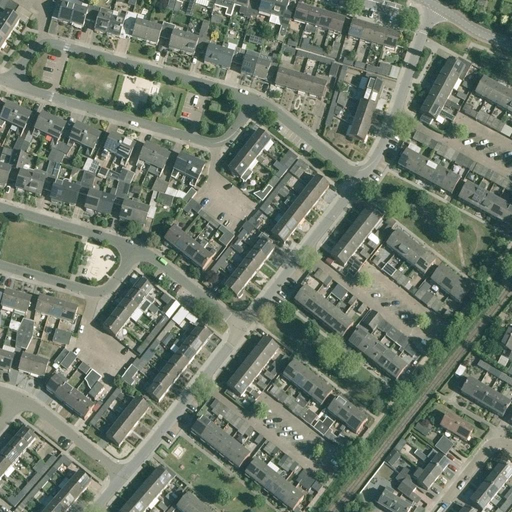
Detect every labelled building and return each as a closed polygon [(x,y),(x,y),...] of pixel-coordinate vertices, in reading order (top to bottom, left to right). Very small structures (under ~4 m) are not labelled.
[(9,0),(8,0),(2,0),(0,3),(0,9),(2,11),(9,0)] [(9,0),(2,11),(5,13),(5,12),(8,14),(14,4),(9,0)] [(70,24),(75,8),(63,4),(63,0),(56,0),(54,11),(60,13),(57,21),(70,24)] [(178,0),(183,1),(183,0),(190,0),(186,16),(191,17),(195,4),(196,0),(178,0)] [(199,0),(209,3),(207,8),(213,10),(214,6),(215,0),(199,0)] [(215,0),(214,6),(220,8),(222,2),(229,4),(227,10),(232,11),(234,6),(235,6),(236,0),(215,0)] [(249,0),(236,0),(235,6),(241,8),(240,11),(241,14),(251,17),(255,3),(249,1),(249,0)] [(262,0),(261,4),(255,3),(251,17),(257,18),(259,13),(271,16),(276,0),(274,0),(262,0)] [(276,0),(271,16),(283,20),(278,36),(285,38),(292,13),(286,12),(288,4),(276,0)] [(75,8),(70,24),(82,28),(85,20),(90,22),(95,8),(89,6),(87,11),(80,9),(82,4),(76,2),(75,8)] [(14,4),(8,14),(13,17),(19,7),(14,4)] [(305,25),(309,10),(298,6),(293,22),(305,25)] [(95,8),(90,22),(96,24),(94,31),(107,35),(112,18),(99,15),(101,9),(95,8)] [(321,13),(309,10),(305,25),(317,29),(321,13)] [(5,12),(5,13),(0,19),(0,24),(13,32),(20,21),(13,17),(8,14),(5,12)] [(112,18),(107,35),(119,39),(121,31),(127,33),(128,29),(131,18),(126,17),(124,22),(117,20),(118,15),(113,13),(112,19),(112,18)] [(321,13),(317,29),(328,32),(333,17),(321,13)] [(133,14),(131,18),(128,29),(134,31),(132,38),(144,42),(149,25),(137,22),(139,16),(133,14)] [(344,20),(333,17),(328,32),(340,36),(344,20)] [(198,39),(186,36),(181,53),(193,56),(196,48),(201,50),(206,34),(209,23),(203,21),(198,39)] [(162,29),(149,25),(144,42),(157,46),(159,38),(165,39),(169,25),(163,23),(162,29)] [(360,42),(364,26),(352,23),(348,38),(360,42)] [(13,32),(0,24),(0,39),(6,43),(13,32)] [(175,27),(169,25),(165,39),(170,41),(168,49),(181,53),(186,36),(173,32),(175,27)] [(376,30),(364,26),(360,42),(371,45),(376,30)] [(376,30),(371,45),(383,48),(387,33),(376,30)] [(387,33),(383,48),(395,52),(399,36),(387,33)] [(206,34),(201,50),(200,54),(206,56),(204,64),(217,67),(221,51),(209,47),(212,36),(206,34)] [(221,51),(217,67),(229,71),(231,63),(237,64),(241,50),(240,50),(242,42),(237,41),(235,48),(223,45),(222,51),(221,51)] [(333,43),(331,53),(325,51),(323,56),(336,59),(340,45),(333,43)] [(323,50),(311,47),(310,52),(321,55),(323,50)] [(260,56),(241,50),(237,64),(243,66),(240,74),(253,78),(257,62),(258,62),(260,56)] [(319,63),(321,58),(309,54),(308,60),(319,63)] [(443,71),(458,80),(458,79),(463,82),(471,66),(458,59),(455,64),(448,60),(443,71)] [(270,66),(258,62),(257,62),(253,78),(265,82),(267,74),(273,76),(278,62),(272,60),(270,66)] [(380,63),(377,74),(387,77),(390,66),(380,63)] [(336,76),(339,66),(333,64),(330,75),(336,76)] [(390,75),(400,79),(403,69),(394,65),(390,75)] [(286,90),(291,75),(279,71),(274,86),(286,90)] [(443,71),(437,82),(453,90),(458,80),(443,71)] [(364,92),(379,97),(383,86),(379,84),(381,79),(366,74),(364,79),(368,80),(364,92)] [(291,75),(286,90),(298,93),(302,78),(291,75)] [(302,78),(298,93),(310,97),(314,81),(302,78)] [(486,101),(494,85),(483,79),(475,95),(486,101)] [(314,81),(310,97),(322,100),(326,85),(314,81)] [(337,82),(335,92),(339,93),(340,93),(343,84),(337,82)] [(453,90),(437,82),(431,93),(447,101),(453,90)] [(472,87),(468,85),(464,83),(462,86),(470,91),(472,87)] [(505,91),(494,85),(486,101),(496,107),(505,91)] [(511,94),(505,91),(496,107),(507,112),(511,103),(511,94)] [(339,93),(335,92),(331,103),(337,105),(340,93),(339,93)] [(379,97),(364,92),(360,104),(375,109),(379,97)] [(447,101),(431,93),(426,103),(441,111),(444,107),(450,110),(451,108),(459,112),(460,108),(452,104),(447,101)] [(466,97),(465,97),(458,93),(456,97),(464,101),(466,97)] [(441,111),(426,103),(420,114),(436,123),(439,117),(444,120),(445,119),(453,123),(455,119),(441,111)] [(360,104),(356,115),(371,120),(375,109),(360,104)] [(12,126),(19,110),(7,105),(0,120),(0,128),(1,129),(6,123),(12,126)] [(333,116),(336,107),(330,105),(328,115),(333,116)] [(475,120),(479,112),(479,111),(473,107),(472,108),(468,106),(464,114),(475,120)] [(19,110),(12,126),(18,129),(16,136),(20,138),(31,116),(19,110)] [(479,112),(475,120),(479,122),(485,126),(486,126),(490,118),(490,117),(484,113),(483,114),(479,112)] [(371,120),(356,115),(351,113),(349,118),(355,119),(352,126),(367,132),(371,120)] [(46,136),(54,120),(42,115),(31,138),(36,140),(40,133),(46,136)] [(327,117),(324,126),(330,127),(332,118),(327,117)] [(490,118),(486,126),(496,132),(501,123),(500,123),(501,122),(494,119),(494,120),(490,118)] [(54,120),(46,136),(53,139),(51,146),(56,148),(66,126),(54,120)] [(511,131),(511,130),(501,123),(496,132),(509,138),(511,131)] [(81,146),(88,131),(76,125),(66,147),(71,150),(75,143),(81,146)] [(367,132),(352,126),(348,138),(363,143),(367,132)] [(100,136),(88,131),(81,146),(87,149),(85,156),(90,158),(100,136)] [(251,141),(263,151),(271,142),(258,132),(251,141)] [(416,132),(412,140),(416,142),(421,134),(416,132)] [(116,156),(123,141),(112,135),(101,157),(106,160),(110,154),(116,156)] [(427,137),(423,146),(427,148),(426,149),(433,153),(433,152),(438,144),(437,143),(431,140),(427,137)] [(19,153),(24,142),(18,139),(12,151),(15,152),(19,153)] [(123,141),(116,156),(122,159),(120,167),(125,169),(135,146),(123,141)] [(263,151),(251,141),(243,151),(256,161),(261,165),(264,161),(259,157),(263,151)] [(19,153),(21,154),(25,155),(30,144),(24,142),(19,153)] [(438,144),(433,152),(437,154),(436,155),(443,159),(448,150),(441,146),(442,145),(438,143),(437,143),(438,144)] [(150,167),(158,151),(146,145),(135,167),(140,170),(144,164),(150,167)] [(54,163),(59,152),(53,149),(47,161),(50,163),(50,162),(54,163)] [(448,149),(448,150),(443,159),(450,163),(451,161),(455,163),(459,155),(448,149)] [(256,161),(243,151),(242,150),(240,150),(237,154),(237,156),(238,157),(236,160),(248,170),(256,161)] [(158,151),(150,167),(157,169),(155,176),(159,179),(170,156),(158,151)] [(290,158),(283,167),(287,170),(295,161),(294,161),(296,158),(288,151),(285,154),(290,158)] [(10,170),(0,167),(0,185),(5,187),(9,172),(15,174),(21,154),(19,153),(15,152),(10,170)] [(59,152),(54,163),(55,164),(60,165),(65,155),(59,152)] [(409,173),(417,157),(406,152),(398,167),(409,173)] [(25,155),(21,154),(15,174),(20,175),(16,190),(28,194),(34,173),(29,171),(28,175),(21,173),(26,156),(25,155)] [(185,177),(193,161),(180,155),(170,178),(175,180),(179,174),(185,177)] [(428,163),(417,157),(409,173),(419,179),(428,163)] [(466,158),(461,167),(462,167),(466,169),(470,161),(466,158)] [(88,173),(94,162),(87,159),(82,172),(84,172),(88,173)] [(248,170),(236,160),(228,170),(241,180),(248,170)] [(304,172),(308,167),(299,160),(289,172),(293,176),(299,168),(304,172)] [(193,161),(185,177),(192,179),(190,187),(194,189),(205,166),(193,161)] [(34,173),(28,194),(40,197),(46,178),(51,179),(55,164),(54,163),(50,162),(50,163),(46,175),(34,171),(34,173)] [(100,164),(94,162),(88,173),(89,174),(95,175),(100,164)] [(428,163),(419,179),(430,184),(438,169),(428,163)] [(55,164),(51,179),(56,181),(61,165),(60,165),(55,164)] [(287,170),(283,167),(276,176),(280,180),(287,170)] [(484,168),(480,176),(483,179),(488,171),(484,168)] [(123,183),(128,172),(122,169),(117,182),(119,182),(123,183)] [(438,169),(430,184),(440,190),(449,174),(438,169)] [(89,174),(88,173),(84,172),(80,187),(85,189),(89,174)] [(128,172),(123,183),(125,184),(130,185),(135,175),(128,172)] [(89,174),(85,189),(91,190),(96,176),(95,175),(89,174)] [(282,181),(286,185),(292,177),(287,174),(282,181)] [(460,180),(449,174),(440,190),(451,196),(460,180)] [(494,174),(490,182),(494,185),(499,176),(494,174)] [(280,180),(276,176),(268,186),(272,189),(280,180)] [(499,176),(494,185),(505,190),(509,182),(499,176)] [(308,187),(321,197),(328,187),(316,177),(308,187)] [(158,194),(163,182),(157,179),(151,192),(153,192),(158,194)] [(286,185),(282,181),(274,191),(281,197),(285,190),(283,189),(286,185)] [(123,183),(119,182),(114,198),(120,199),(125,184),(123,183)] [(169,184),(163,182),(158,194),(164,195),(169,184)] [(63,204),(68,187),(55,183),(50,200),(63,204)] [(477,190),(469,206),(479,212),(488,196),(483,193),(486,186),(481,183),(477,190)] [(125,184),(120,199),(126,201),(130,186),(130,185),(125,184)] [(477,190),(467,184),(458,200),(469,206),(477,190)] [(272,189),(268,186),(258,198),(262,202),(272,189)] [(80,190),(68,187),(63,204),(75,207),(80,190)] [(308,187),(301,196),(313,206),(321,197),(308,187)] [(188,205),(192,200),(197,193),(191,189),(182,201),(188,205)] [(153,192),(148,208),(155,209),(156,205),(170,209),(173,198),(164,195),(158,194),(153,192)] [(97,214),(102,196),(89,193),(84,210),(97,214)] [(266,200),(271,204),(277,196),(273,193),(266,200)] [(114,200),(102,196),(97,214),(109,217),(114,200)] [(313,206),(301,196),(293,206),(306,216),(313,206)] [(488,196),(479,212),(490,217),(499,202),(488,196)] [(132,224),(137,206),(138,201),(132,199),(131,205),(124,203),(119,220),(132,224)] [(192,200),(188,205),(183,211),(187,214),(191,209),(200,216),(203,213),(201,211),(203,208),(192,200)] [(271,204),(266,200),(259,210),(263,213),(271,204)] [(306,216),(293,206),(287,201),(284,205),(290,210),(286,215),(286,216),(299,225),(306,216)] [(499,202),(490,217),(501,223),(509,207),(499,202)] [(150,210),(137,206),(132,224),(145,227),(150,210)] [(511,228),(511,208),(509,207),(501,223),(511,229),(511,228)] [(360,219),(374,230),(381,220),(367,209),(360,219)] [(256,222),(262,215),(258,211),(251,219),(256,222)] [(286,216),(286,215),(282,212),(279,216),(283,219),(279,225),(291,235),(299,225),(286,216)] [(212,220),(203,213),(200,216),(209,223),(209,224),(212,220)] [(360,219),(352,228),(366,239),(374,230),(360,219)] [(209,224),(209,223),(206,227),(213,233),(214,233),(215,234),(218,231),(218,232),(222,227),(212,220),(209,224)] [(241,228),(244,230),(238,238),(241,241),(247,233),(249,235),(254,229),(246,222),(241,228)] [(291,235),(279,225),(271,235),(284,245),(291,235)] [(386,236),(392,228),(389,225),(383,233),(386,236)] [(222,227),(218,232),(224,236),(218,243),(225,248),(234,237),(222,227)] [(174,249),(184,236),(174,228),(164,241),(165,242),(164,243),(164,245),(166,246),(168,246),(169,245),(174,249)] [(352,228),(345,238),(359,249),(366,239),(352,228)] [(381,241),(384,237),(377,232),(374,236),(381,241)] [(395,254),(406,240),(396,232),(386,246),(395,254)] [(253,250),(266,260),(273,250),(269,247),(272,243),(261,234),(255,242),(258,244),(253,250)] [(184,236),(174,249),(183,256),(193,243),(184,236)] [(345,238),(337,247),(351,258),(359,249),(345,238)] [(234,250),(240,242),(236,239),(230,247),(234,250)] [(416,247),(406,240),(395,254),(405,261),(416,247)] [(203,251),(193,243),(183,256),(193,264),(203,251)] [(377,247),(372,243),(369,247),(374,251),(377,247)] [(351,258),(337,247),(330,257),(344,268),(351,258)] [(425,255),(416,247),(405,261),(414,269),(425,255)] [(227,260),(233,252),(228,248),(222,256),(227,260)] [(203,251),(193,264),(202,271),(212,258),(216,253),(212,250),(208,255),(203,251)] [(266,260),(253,250),(246,260),(258,269),(266,260)] [(367,261),(370,257),(363,251),(359,255),(367,261)] [(435,262),(425,255),(414,269),(424,276),(435,262)] [(382,272),(388,264),(387,263),(382,269),(376,265),(381,259),(378,256),(371,263),(375,267),(382,272)] [(221,258),(215,265),(219,269),(225,261),(221,258)] [(246,260),(238,269),(251,279),(258,269),(246,260)] [(353,277),(362,266),(355,260),(352,264),(353,265),(347,273),(353,277)] [(388,264),(382,272),(385,274),(391,266),(388,264)] [(219,269),(215,265),(207,275),(212,278),(219,269)] [(440,289),(451,275),(441,267),(430,281),(440,289)] [(251,279),(238,269),(231,279),(244,288),(251,279)] [(315,275),(313,277),(317,280),(322,273),(319,270),(315,275)] [(401,287),(407,279),(397,271),(391,279),(401,287)] [(460,283),(451,275),(440,289),(450,297),(460,283)] [(332,280),(328,277),(323,285),(326,287),(332,280)] [(244,288),(231,279),(223,288),(236,298),(236,297),(238,299),(240,298),(242,295),(242,293),(241,292),(244,288)] [(411,282),(407,279),(401,287),(405,290),(411,282)] [(140,281),(132,290),(145,300),(151,305),(154,302),(148,297),(153,290),(140,281)] [(460,283),(450,297),(459,304),(470,290),(460,283)] [(340,302),(347,292),(338,284),(330,294),(340,302)] [(304,309),(314,295),(305,288),(294,302),(304,309)] [(132,290),(125,300),(138,310),(145,300),(132,290)] [(420,302),(426,294),(422,291),(416,299),(420,302)] [(14,312),(18,296),(6,293),(1,308),(14,312)] [(324,303),(314,295),(304,309),(313,317),(324,303)] [(18,296),(14,312),(26,316),(31,300),(18,296)] [(353,297),(348,304),(351,307),(357,300),(353,297)] [(443,305),(436,300),(433,297),(425,306),(430,310),(430,309),(436,314),(443,305)] [(48,318),(52,302),(40,298),(35,314),(48,318)] [(125,300),(118,309),(130,319),(138,310),(125,300)] [(161,313),(169,319),(179,306),(171,300),(161,313)] [(65,305),(52,302),(48,318),(60,321),(65,305)] [(334,310),(324,303),(313,317),(323,324),(334,310)] [(77,309),(65,305),(60,321),(73,325),(77,309)] [(369,310),(367,308),(363,305),(357,312),(361,315),(364,317),(369,310)] [(130,319),(118,309),(110,319),(123,329),(130,319)] [(334,310),(323,324),(332,332),(343,318),(334,310)] [(442,317),(446,320),(452,313),(448,310),(442,317)] [(171,321),(174,324),(178,327),(186,317),(179,311),(171,321)] [(376,328),(382,320),(379,317),(372,312),(364,322),(371,327),(370,328),(374,331),(376,329),(376,328)] [(161,320),(157,325),(162,328),(169,319),(161,313),(159,315),(162,317),(160,319),(161,320)] [(353,325),(343,318),(332,332),(342,339),(353,325)] [(123,329),(110,319),(103,329),(115,338),(123,329)] [(392,327),(382,320),(376,328),(376,329),(385,336),(392,327)] [(23,321),(17,333),(25,335),(28,324),(23,321)] [(171,321),(164,330),(168,334),(174,326),(173,326),(174,324),(171,321)] [(28,324),(25,335),(33,337),(35,324),(28,324)] [(162,328),(157,325),(150,335),(154,338),(162,328)] [(199,327),(191,337),(203,347),(211,337),(199,327)] [(398,332),(392,327),(385,336),(391,341),(392,340),(395,342),(401,335),(398,332)] [(511,362),(511,331),(508,329),(504,337),(502,336),(497,347),(504,351),(501,357),(511,362)] [(168,334),(164,330),(156,340),(160,343),(168,334)] [(358,352),(369,338),(359,330),(348,344),(358,352)] [(72,335),(56,331),(54,337),(70,341),(72,335)] [(25,335),(17,333),(15,347),(21,348),(25,335)] [(191,337),(186,333),(183,336),(188,340),(183,346),(196,356),(203,347),(191,337)] [(25,335),(21,348),(27,350),(33,337),(25,335)] [(154,338),(150,335),(142,344),(147,347),(154,338)] [(411,342),(401,335),(395,342),(405,350),(410,343),(410,344),(411,342)] [(54,337),(52,343),(68,347),(70,341),(54,337)] [(264,339),(257,349),(271,360),(278,351),(279,351),(283,346),(272,338),(268,342),(264,339)] [(369,338),(358,352),(367,359),(378,345),(369,338)] [(160,343),(156,340),(148,349),(153,353),(160,343)] [(147,347),(142,344),(136,352),(140,355),(147,347)] [(378,345),(367,359),(377,366),(388,352),(378,345)] [(196,356),(183,346),(176,356),(189,366),(196,356)] [(271,360),(257,349),(249,358),(264,369),(271,360)] [(59,367),(69,354),(64,350),(54,363),(59,367)] [(147,351),(141,359),(145,362),(152,354),(147,351)] [(397,360),(388,352),(377,366),(386,374),(397,360)] [(70,353),(69,354),(60,365),(67,370),(76,358),(70,353)] [(1,354),(0,358),(0,370),(9,373),(14,357),(1,354)] [(31,375),(36,360),(23,356),(19,371),(31,375)] [(189,366),(176,356),(169,365),(181,375),(189,366)] [(278,361),(276,364),(282,368),(289,359),(286,356),(280,362),(278,361)] [(264,369),(249,358),(242,368),(256,379),(264,369)] [(137,359),(131,366),(138,372),(138,371),(140,373),(145,366),(143,365),(145,362),(141,359),(139,361),(137,359)] [(36,360),(31,375),(44,379),(49,363),(36,360)] [(407,367),(397,360),(386,374),(396,381),(396,380),(402,385),(408,377),(402,373),(407,367)] [(487,373),(490,368),(479,362),(477,366),(487,373)] [(275,369),(270,375),(274,378),(282,368),(276,364),(274,363),(271,366),(275,369)] [(292,384),(303,371),(294,363),(283,377),(292,384)] [(86,376),(90,370),(83,364),(79,368),(78,370),(86,376)] [(181,375),(169,365),(161,374),(174,384),(181,375)] [(138,372),(131,366),(124,375),(121,380),(130,387),(135,382),(132,380),(138,372)] [(242,368),(234,378),(248,389),(249,388),(256,379),(242,368)] [(500,374),(490,368),(487,373),(497,379),(500,374)] [(94,388),(96,386),(97,383),(101,378),(92,371),(85,380),(94,388)] [(303,371),(292,384),(302,392),(313,378),(303,371)] [(274,378),(270,375),(267,372),(264,376),(271,382),(274,378)] [(161,374),(154,384),(166,394),(174,384),(161,374)] [(500,374),(497,379),(508,385),(511,380),(500,374)] [(56,398),(66,385),(56,377),(55,378),(52,375),(45,385),(48,387),(46,390),(56,398)] [(248,389),(234,378),(227,387),(236,395),(233,399),(237,402),(240,398),(241,398),(246,392),(249,395),(256,401),(260,397),(252,391),(249,388),(248,389)] [(313,378),(302,392),(311,399),(322,385),(313,378)] [(471,400),(479,386),(469,380),(460,394),(471,400)] [(264,391),(267,387),(259,381),(256,385),(264,391)] [(92,390),(88,395),(94,400),(103,388),(97,383),(96,386),(94,388),(92,390)] [(166,394),(154,384),(146,394),(159,404),(166,394)] [(278,402),(285,394),(279,389),(281,387),(277,384),(268,394),(278,402)] [(75,393),(66,385),(56,398),(65,405),(75,393)] [(322,385),(311,399),(321,407),(332,393),(322,385)] [(479,386),(471,400),(481,406),(489,392),(479,386)] [(122,392),(118,388),(112,396),(116,399),(122,392)] [(489,392),(481,406),(492,412),(500,398),(489,392)] [(75,393),(65,405),(75,413),(85,400),(75,393)] [(288,396),(285,394),(278,402),(282,405),(283,404),(289,408),(294,402),(295,400),(289,395),(288,396)] [(109,409),(115,401),(110,398),(104,405),(109,409)] [(337,419),(348,406),(338,398),(327,412),(337,419)] [(500,398),(492,412),(502,418),(510,404),(500,398)] [(136,399),(129,409),(141,419),(149,409),(136,399)] [(94,408),(85,400),(75,413),(84,420),(94,408)] [(218,418),(226,408),(216,400),(210,408),(213,411),(211,413),(218,418)] [(294,402),(289,408),(288,409),(297,417),(303,409),(294,402)] [(348,406),(337,419),(343,425),(339,430),(342,432),(346,427),(357,413),(348,406)] [(107,410),(103,407),(97,415),(101,418),(107,410)] [(226,408),(218,418),(221,420),(222,419),(228,424),(235,416),(226,408)] [(141,419),(129,409),(121,418),(134,428),(141,419)] [(303,409),(297,417),(310,427),(317,417),(309,410),(307,412),(303,409)] [(367,421),(357,413),(346,427),(356,435),(367,421)] [(453,435),(460,423),(447,415),(440,427),(453,435)] [(94,427),(100,420),(95,416),(89,424),(94,427)] [(235,416),(228,424),(238,432),(245,423),(239,418),(235,416)] [(134,428),(121,418),(114,428),(126,438),(134,428)] [(201,440),(212,426),(202,418),(191,432),(201,440)] [(323,437),(332,426),(325,421),(322,425),(319,422),(313,429),(323,437)] [(245,423),(238,432),(237,432),(243,437),(244,435),(248,438),(254,431),(245,423)] [(460,423),(453,435),(466,443),(473,430),(460,423)] [(426,437),(430,432),(420,425),(415,430),(426,437)] [(221,433),(212,426),(201,440),(210,447),(221,433)] [(341,433),(332,426),(323,437),(327,440),(327,439),(333,444),(334,443),(341,434),(341,433)] [(126,438),(114,428),(106,438),(119,448),(126,438)] [(23,430),(15,439),(27,450),(35,440),(23,430)] [(248,438),(244,443),(251,448),(254,443),(258,446),(264,438),(254,431),(248,438)] [(221,433),(210,447),(220,455),(231,441),(221,433)] [(341,434),(334,443),(340,448),(343,451),(350,443),(349,443),(346,441),(348,438),(341,434)] [(438,442),(449,451),(454,446),(442,437),(438,442)] [(15,439),(7,448),(19,459),(27,450),(15,439)] [(231,441),(220,455),(229,462),(240,448),(231,441)] [(449,451),(438,442),(434,447),(445,456),(449,451)] [(270,457),(270,456),(274,458),(280,451),(276,448),(270,443),(263,451),(270,457)] [(19,459),(7,448),(0,455),(0,458),(11,468),(19,459)] [(250,456),(240,448),(229,462),(239,470),(250,456)] [(429,461),(426,458),(417,451),(414,455),(425,464),(420,471),(434,482),(441,473),(428,463),(429,461)] [(432,451),(426,458),(429,461),(428,463),(441,473),(448,464),(438,456),(437,456),(432,451)] [(485,463),(493,455),(489,452),(481,459),(485,463)] [(281,468),(289,458),(285,455),(279,463),(282,465),(280,468),(281,468)] [(57,459),(53,456),(46,463),(50,467),(57,459)] [(63,464),(67,468),(72,464),(63,456),(52,468),(57,472),(58,470),(57,470),(63,464)] [(11,468),(0,458),(0,473),(3,477),(11,468)] [(292,473),(298,465),(297,465),(289,458),(281,468),(287,473),(289,470),(292,473)] [(255,483),(266,469),(256,461),(245,475),(255,483)] [(45,465),(38,472),(42,476),(49,468),(45,465)] [(511,474),(500,465),(493,474),(505,484),(511,475),(511,474)] [(57,472),(52,468),(45,477),(49,481),(57,472)] [(434,482),(420,471),(417,468),(412,474),(404,468),(399,474),(410,483),(413,480),(416,482),(416,483),(427,491),(434,482)] [(266,469),(255,483),(264,490),(275,476),(266,469)] [(410,483),(399,474),(398,475),(391,469),(387,474),(395,479),(395,480),(401,485),(412,493),(416,488),(410,483)] [(158,470),(150,479),(164,491),(172,481),(158,470)] [(303,470),(297,477),(301,481),(307,473),(303,470)] [(41,478),(37,474),(30,482),(34,485),(41,478)] [(78,474),(70,483),(82,494),(90,484),(78,474)] [(493,474),(485,483),(498,493),(505,484),(493,474)] [(316,483),(306,475),(299,484),(308,492),(316,483)] [(275,476),(264,490),(273,498),(284,483),(275,476)] [(41,489),(48,482),(44,479),(37,486),(41,489)] [(150,479),(142,488),(156,500),(164,491),(150,479)] [(27,494),(33,487),(29,483),(23,490),(27,494)] [(70,483),(62,492),(74,503),(82,494),(70,483)] [(294,491),(284,483),(273,498),(283,505),(294,491)] [(498,493),(485,483),(478,493),(490,503),(498,493)] [(412,493),(401,485),(397,490),(408,499),(412,493)] [(33,499),(40,491),(36,488),(29,495),(33,499)] [(142,488),(134,497),(148,509),(156,500),(142,488)] [(168,494),(175,500),(183,491),(179,488),(173,495),(170,492),(168,494)] [(387,511),(391,511),(397,502),(389,497),(392,491),(386,488),(383,493),(384,494),(377,506),(387,511)] [(292,511),(304,498),(294,491),(283,505),(291,511),(292,511)] [(14,508),(25,496),(21,492),(15,499),(12,497),(7,502),(14,508)] [(62,492),(54,501),(67,511),(74,503),(62,492)] [(511,503),(511,494),(511,495),(508,492),(503,499),(506,501),(507,501),(511,505),(511,503)] [(490,503),(478,493),(470,502),(483,511),(490,503)] [(175,500),(168,494),(165,498),(172,504),(175,500)] [(179,511),(189,511),(197,503),(188,495),(176,509),(179,511)] [(28,497),(21,504),(25,508),(32,500),(28,497)] [(145,511),(148,509),(134,497),(126,507),(132,511),(145,511)] [(66,511),(67,511),(54,501),(46,510),(48,511),(66,511)] [(506,501),(499,510),(501,511),(505,511),(511,505),(507,501),(506,501)] [(397,502),(391,511),(408,511),(410,509),(397,502)] [(152,511),(164,511),(167,509),(160,503),(152,511)] [(205,511),(206,511),(197,503),(189,511),(205,511)]
